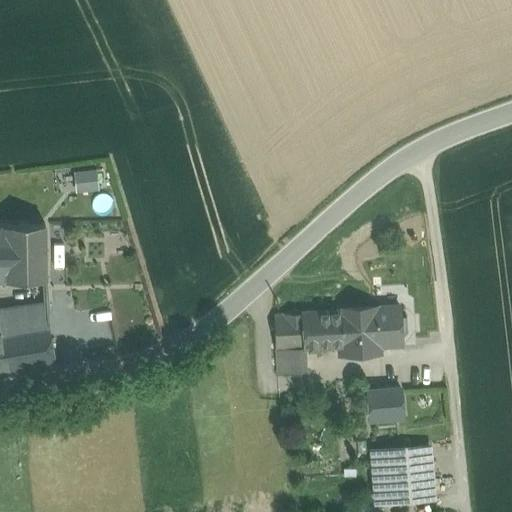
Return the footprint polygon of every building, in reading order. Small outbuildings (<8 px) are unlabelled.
[(72,168),(73,190),(97,188),(96,167),(72,168)] [(45,225),(5,226),(6,280),(46,278),(45,225)] [(47,305),(0,312),(0,375),(56,367),(49,326),(47,305)] [(375,308),(343,311),(343,312),(345,346),(346,354),(378,352),(375,308)] [(345,346),(343,312),(277,314),(279,349),(305,348),(345,346)] [(305,348),(279,349),(280,374),(306,372),(305,348)] [(382,387),(368,388),(370,412),(384,411),(382,387)] [(426,446),(372,449),(376,498),(409,495),(410,500),(430,498),(426,446)]
